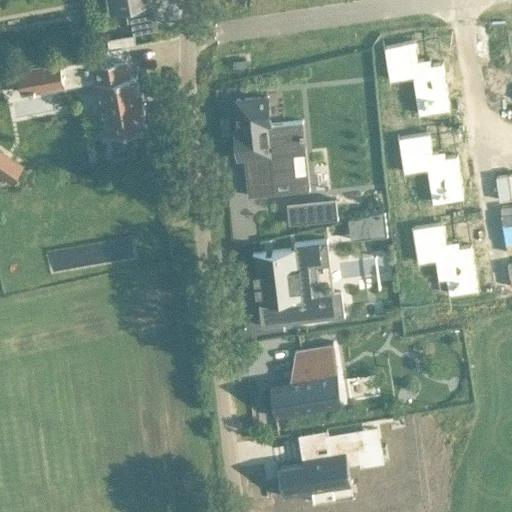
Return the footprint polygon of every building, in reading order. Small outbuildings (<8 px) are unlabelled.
[(154,1),(153,0),(108,0),(110,9),(154,1)] [(134,33),(106,38),(108,48),(136,43),(134,33)] [(415,38),(384,45),(390,80),(401,78),(413,76),(419,114),(451,109),(443,61),(431,63),(430,57),(418,58),(415,38)] [(511,49),(502,51),(511,92),(511,49)] [(127,58),(127,57),(93,63),(93,64),(94,64),(96,81),(94,81),(95,82),(104,133),(103,133),(104,134),(111,133),(114,148),(137,144),(134,129),(147,127),(147,125),(146,125),(143,108),(145,108),(146,108),(143,91),(142,91),(142,92),(140,92),(137,75),(138,75),(138,73),(130,75),(127,58)] [(63,61),(20,69),(24,92),(67,85),(63,61)] [(239,129),(235,129),(238,157),(245,156),(269,154),(273,191),(273,192),(296,190),(296,188),(292,151),(305,150),(303,121),(303,120),(271,123),(268,95),(236,99),(239,129)] [(430,131),(399,136),(404,172),(428,168),(433,202),(465,197),(458,153),(446,155),(445,149),(433,151),(430,131)] [(337,198),(287,203),(289,223),(339,218),(337,198)] [(384,211),(347,220),(351,239),(387,235),(384,211)] [(444,220),(413,225),(418,262),(428,260),(436,259),(439,279),(447,278),(449,294),(479,289),(473,243),(461,245),(460,238),(447,240),(444,220)] [(302,294),(299,264),(328,260),(326,242),(328,242),(327,238),(294,242),(295,247),(253,252),(255,272),(254,272),(257,293),(264,292),(265,301),(283,299),(286,322),(345,315),(345,311),(342,311),(340,290),(302,294)] [(290,378),(270,382),(276,416),(324,408),(321,393),(337,391),(334,375),(335,375),(333,362),(336,361),(333,343),(334,343),(333,341),(295,347),(295,349),(301,380),(291,382),(290,378)] [(304,461),(280,465),(284,495),(314,490),(315,499),(314,499),(314,501),(336,497),(334,487),(352,484),(348,462),(346,450),(366,447),(362,426),(327,432),(330,452),(303,456),(304,461)]
